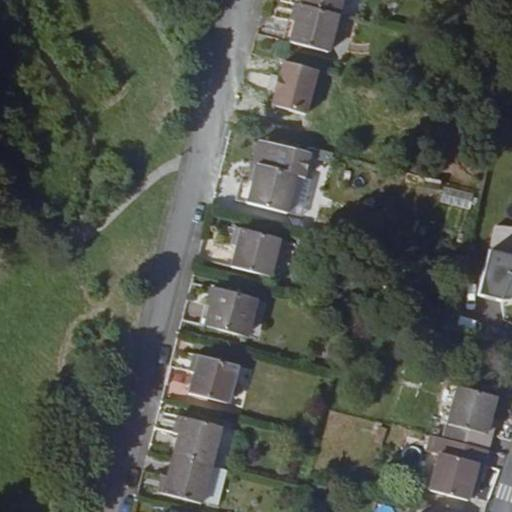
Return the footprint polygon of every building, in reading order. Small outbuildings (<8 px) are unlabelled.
[(312,0),(308,15),(315,17),(319,0),(312,0)] [(357,9),(322,0),(319,0),(315,17),(310,36),(347,46),(357,9)] [(322,0),(357,9),(358,0),(322,0)] [(310,36),(315,17),(308,15),(306,15),(300,34),(310,36)] [(286,52),(275,97),(315,107),(326,62),(286,52)] [(276,136),(271,157),(278,159),(281,159),(286,138),(276,136)] [(273,178),(266,177),(261,175),(257,193),(306,206),(316,168),(322,170),(327,148),(286,138),(281,159),(278,159),(273,178)] [(273,178),(278,159),(271,157),(266,177),(273,178)] [(511,215),(501,215),(484,284),(508,290),(511,289),(511,215)] [(251,240),(257,242),(262,223),(255,221),(251,240)] [(299,232),(262,223),(257,242),(253,260),(290,270),(299,232)] [(217,297),(222,278),(214,277),(209,295),(217,297)] [(250,325),(259,287),(222,278),(217,297),(213,316),(250,325)] [(192,363),(200,364),(205,345),(198,343),(192,363)] [(242,354),(205,345),(200,364),(195,383),(232,392),(242,354)] [(496,383),(459,373),(446,426),(487,436),(494,408),(490,407),(496,383)] [(185,425),(190,407),(182,405),(178,423),(185,425)] [(190,407),(185,425),(180,445),(217,455),(226,416),(190,407)] [(446,426),(433,478),(470,488),(476,462),(481,464),(487,436),(446,426)] [(175,463),(170,482),(218,495),(229,458),(217,455),(180,445),(175,463)] [(170,482),(175,463),(169,461),(163,480),(170,482)] [(459,497),(430,490),(427,503),(456,511),(459,497)] [(455,511),(456,511),(427,503),(418,501),(415,511),(455,511)]
